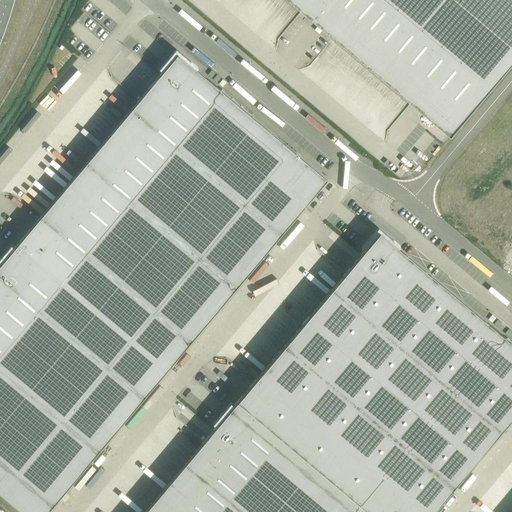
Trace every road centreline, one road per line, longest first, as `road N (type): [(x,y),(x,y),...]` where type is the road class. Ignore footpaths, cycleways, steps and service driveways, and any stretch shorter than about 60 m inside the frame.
road 1 (unclassified): [(410,203),(352,165),(154,0)]
road 2 (unknown): [(209,0),(383,144),(443,75)]
road 3 (unclassified): [(410,203),(511,81)]
road 4 (unclassified): [(511,289),(410,203)]
